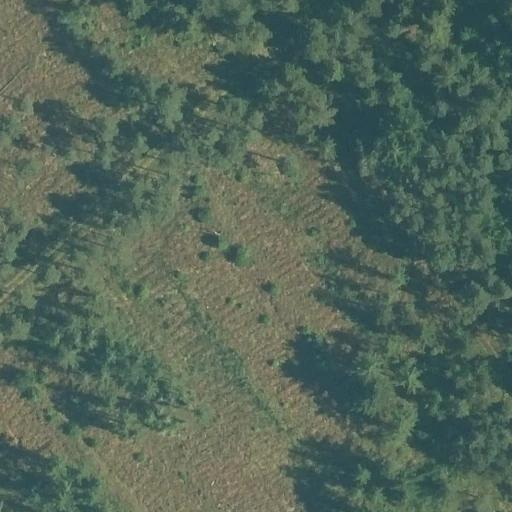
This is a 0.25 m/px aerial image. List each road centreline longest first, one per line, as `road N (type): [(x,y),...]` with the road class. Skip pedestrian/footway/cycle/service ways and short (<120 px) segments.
road 1 (track): [(0,320),(99,239),(343,0)]
road 2 (track): [(511,380),(253,0)]
